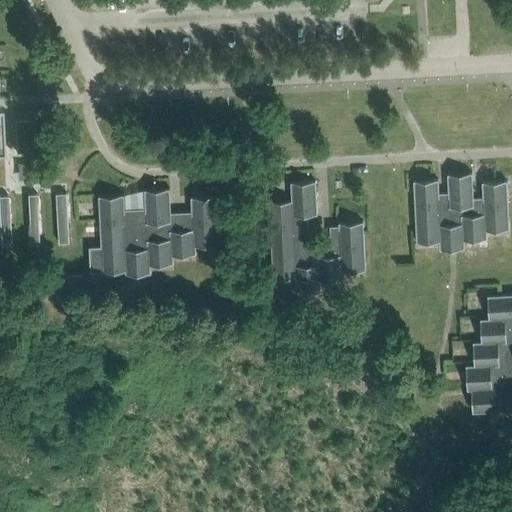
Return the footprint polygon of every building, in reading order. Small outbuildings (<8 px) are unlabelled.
[(17,151),(37,150),(35,118),(15,119),(17,151)] [(439,178),(414,179),(417,241),(440,240),(441,248),(465,247),(465,238),(488,237),(487,229),(510,228),(507,179),(483,180),(484,195),(474,195),(473,171),(448,172),(449,190),(440,191),(439,178)] [(367,268),(364,220),(339,221),(339,224),(330,224),(331,244),(309,245),(308,213),(318,213),(316,179),(292,180),(293,198),(270,199),(274,277),(297,276),(297,289),(322,287),(321,279),(344,278),(344,270),(367,268)] [(99,194),(103,263),(103,270),(126,269),(126,273),(152,271),(151,263),(174,262),(174,253),(197,252),(196,244),(219,243),(217,194),(192,195),(192,209),(171,210),(170,187),(145,188),(146,206),(125,207),(124,193),(99,194)] [(0,243),(68,241),(66,191),(0,193),(0,243)] [(84,288),(84,273),(68,274),(69,288),(84,288)] [(511,292),(489,294),(489,317),(481,317),(482,340),(474,340),(475,363),(467,363),(468,388),(472,388),(473,411),(511,408),(511,292)]
